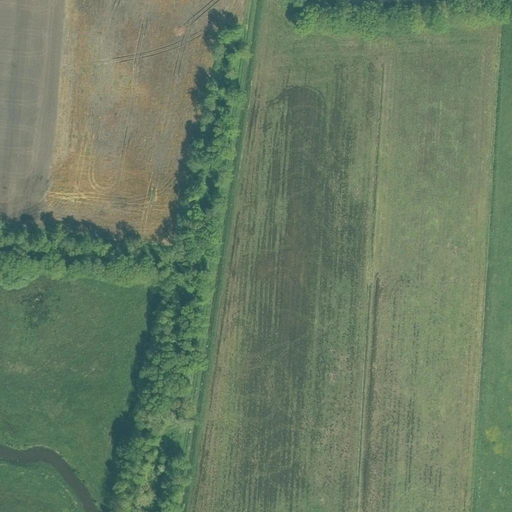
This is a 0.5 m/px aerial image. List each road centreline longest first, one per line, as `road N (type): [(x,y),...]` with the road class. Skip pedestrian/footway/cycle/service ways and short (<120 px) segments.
road 1 (track): [(210,273),(250,0)]
road 2 (track): [(174,511),(210,273)]
